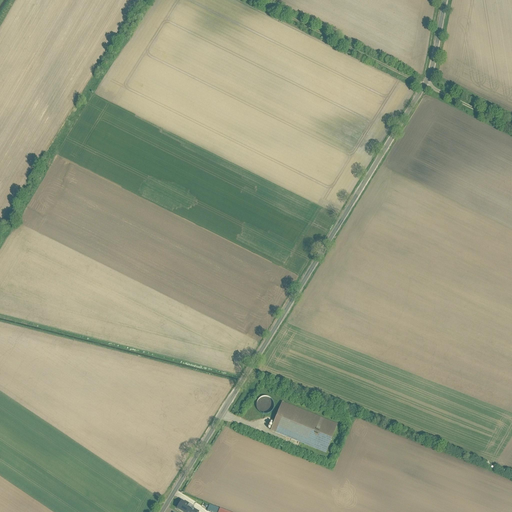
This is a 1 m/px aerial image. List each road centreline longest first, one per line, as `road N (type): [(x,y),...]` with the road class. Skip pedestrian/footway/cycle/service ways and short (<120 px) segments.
road 1 (tertiary): [(163,511),(425,85),(442,0)]
road 2 (track): [(254,0),(511,128)]
